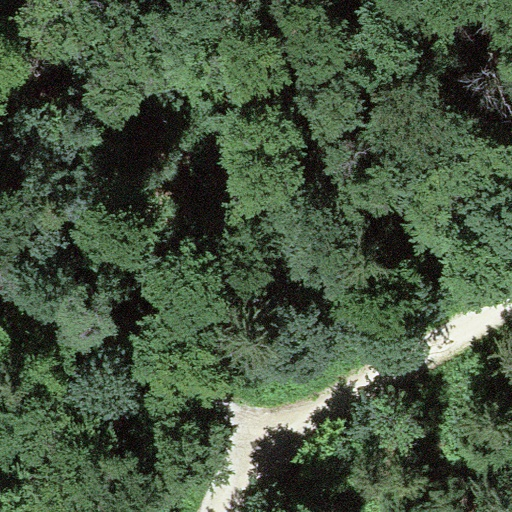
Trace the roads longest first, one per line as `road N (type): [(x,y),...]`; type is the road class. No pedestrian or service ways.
road 1 (track): [(511,296),(314,411),(248,465),(213,511)]
road 2 (track): [(0,282),(97,318),(155,351),(217,415),(248,465)]
